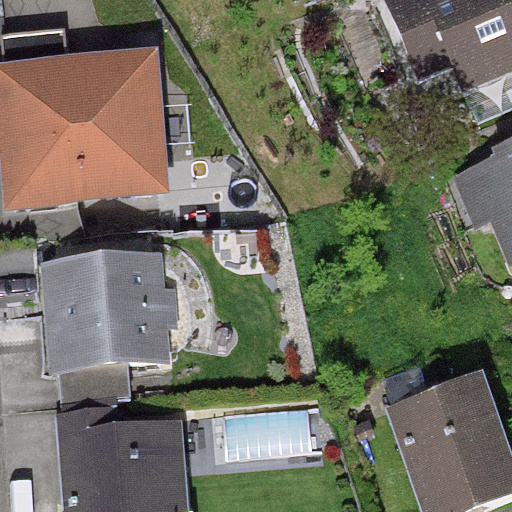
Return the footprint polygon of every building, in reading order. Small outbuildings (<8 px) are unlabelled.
[(511,0),(385,0),(420,81),(454,67),(464,91),(511,70),(511,0)] [(3,35),(6,62),(67,54),(64,28),(3,35)] [(6,62),(0,62),(0,126),(8,209),(170,192),(158,46),(67,54),(6,62)] [(511,265),(511,137),(491,147),(494,154),(448,178),(475,230),(492,222),(510,266),(511,265)] [(163,252),(42,261),(51,373),(60,372),(128,367),(171,363),(169,329),(179,329),(176,288),(166,288),(163,252)] [(60,372),(63,412),(117,406),(117,397),(131,396),(128,367),(60,372)] [(467,511),(511,493),(511,449),(483,369),(386,407),(424,511),(467,511)] [(58,412),(64,511),(185,511),(190,511),(183,418),(118,420),(117,406),(63,412),(58,412)] [(307,411),(225,417),(228,460),(310,454),(307,411)] [(375,434),(369,420),(352,427),(359,441),(375,434)]
